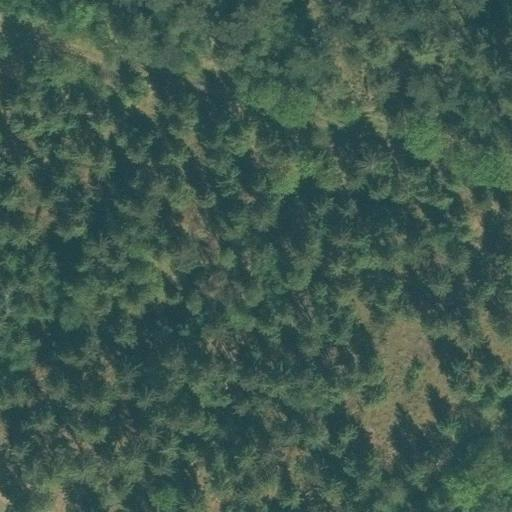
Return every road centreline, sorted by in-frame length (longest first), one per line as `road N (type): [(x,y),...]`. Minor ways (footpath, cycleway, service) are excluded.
road 1 (track): [(86,46),(511,167)]
road 2 (track): [(511,391),(403,511)]
